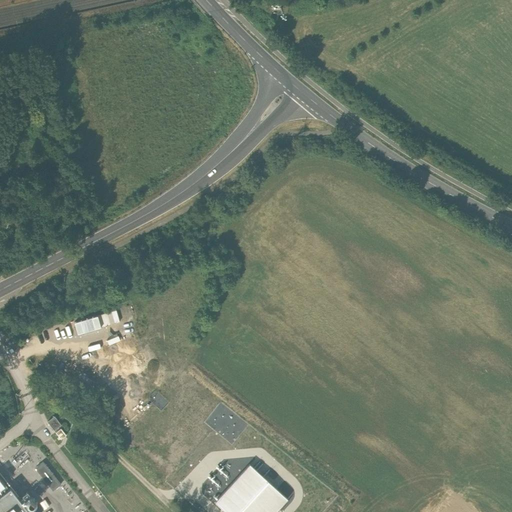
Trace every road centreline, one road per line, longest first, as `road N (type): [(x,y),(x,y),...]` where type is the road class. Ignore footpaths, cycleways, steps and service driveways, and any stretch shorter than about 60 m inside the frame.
road 1 (secondary): [(0,291),(194,183),(291,84)]
road 2 (secondary): [(291,84),(388,157),(511,227)]
road 3 (secondary): [(205,0),(291,84)]
